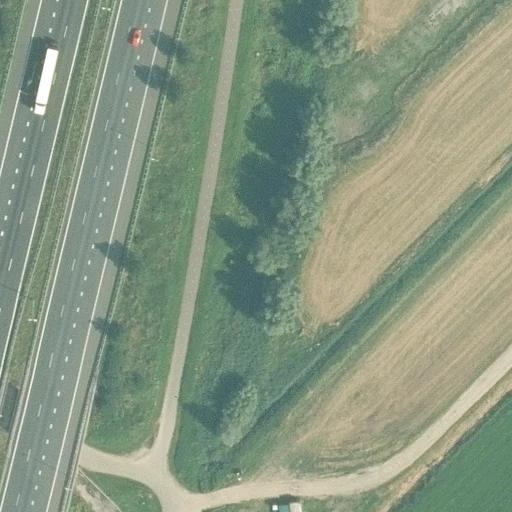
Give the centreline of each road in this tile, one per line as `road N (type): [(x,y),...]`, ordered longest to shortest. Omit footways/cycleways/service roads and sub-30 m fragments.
road 1 (motorway): [(14,511),(135,0)]
road 2 (track): [(182,511),(202,500),(350,485),(383,472),(511,352)]
road 3 (unclassified): [(176,511),(149,475),(84,458),(0,373)]
road 4 (motorway): [(73,0),(22,214)]
